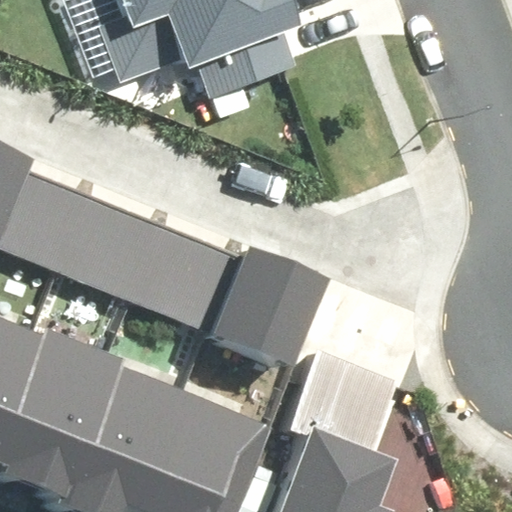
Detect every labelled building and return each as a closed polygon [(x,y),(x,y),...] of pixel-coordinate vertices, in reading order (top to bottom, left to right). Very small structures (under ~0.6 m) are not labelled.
[(109,0),(111,4),(90,11),(110,70),(161,52),(164,61),(187,53),(197,85),(278,58),(267,26),(278,23),(270,0),(109,0)] [(0,149),(0,187),(9,165),(13,155),(0,149)] [(9,165),(0,187),(0,240),(52,260),(79,193),(9,165)] [(155,223),(79,193),(52,260),(129,290),(155,223)] [(228,251),(155,223),(129,290),(201,318),(228,251)] [(231,243),(228,251),(201,318),(195,332),(277,364),(312,274),(231,243)] [(0,478),(6,481),(63,344),(0,318),(0,478)] [(286,436),(255,511),(373,511),(375,510),(365,502),(385,449),(371,444),(398,371),(310,338),(277,426),(286,436)] [(6,481),(81,511),(104,511),(157,383),(63,344),(6,481)] [(104,511),(214,511),(252,422),(157,383),(104,511)]
